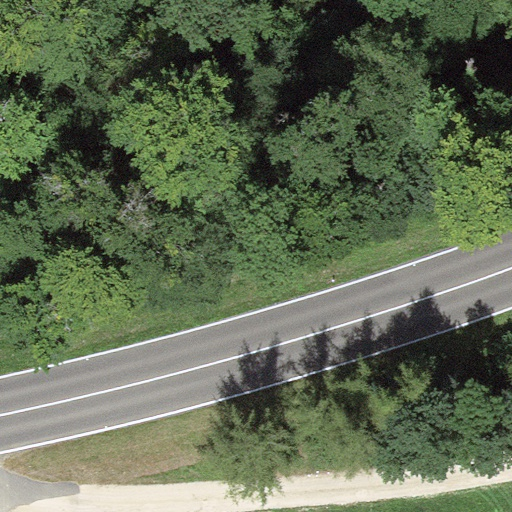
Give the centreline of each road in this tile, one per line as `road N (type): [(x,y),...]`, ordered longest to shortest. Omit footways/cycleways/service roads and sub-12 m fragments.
road 1 (primary): [(511,269),(348,335),(0,426)]
road 2 (track): [(511,475),(131,511)]
